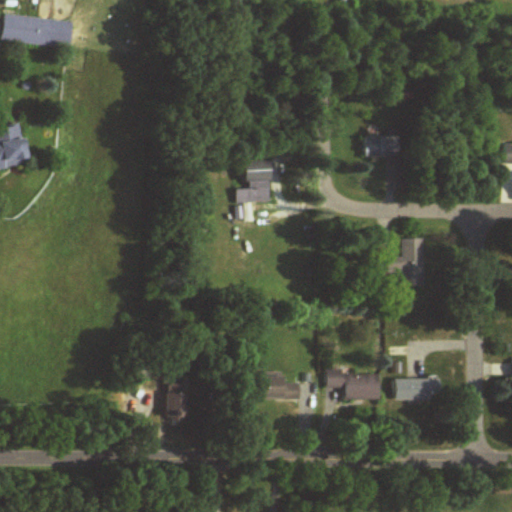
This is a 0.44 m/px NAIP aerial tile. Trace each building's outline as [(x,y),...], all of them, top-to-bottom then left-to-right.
[(0,32),(0,42),(65,50),(69,23),(2,15),(0,32)] [(0,169),(25,166),(20,125),(0,128),(0,169)] [(394,138),(363,138),(363,158),(394,158),(394,138)] [(501,164),(511,164),(511,145),(501,145),(501,164)] [(267,161),(242,162),(242,190),(235,191),(235,204),(268,203),(267,161)] [(421,239),(400,239),(401,255),(376,256),(376,273),(401,273),(402,288),(422,288),(421,239)] [(376,374),(339,374),(339,369),(323,369),(323,388),(341,388),(341,400),(376,400),(376,374)] [(248,400),(295,400),(295,383),(279,383),(279,375),(248,375),(248,400)] [(391,379),(391,400),(434,400),(434,379),(391,379)] [(182,384),(162,384),(162,422),(182,422),(182,384)]
